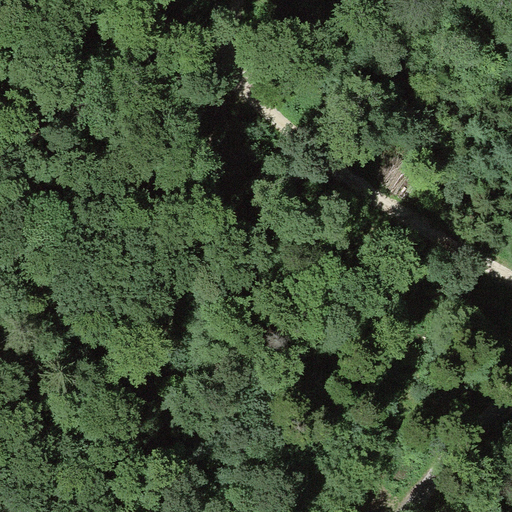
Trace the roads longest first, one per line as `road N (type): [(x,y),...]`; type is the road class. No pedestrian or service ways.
road 1 (track): [(218,41),(201,202),(145,447),(143,511)]
road 2 (track): [(511,259),(454,244),(357,196),(218,41)]
